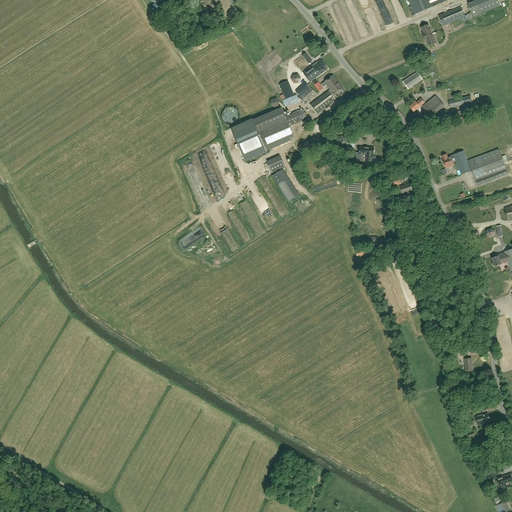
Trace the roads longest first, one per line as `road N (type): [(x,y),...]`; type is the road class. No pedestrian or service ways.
road 1 (tertiary): [(511,433),(473,259),(416,139),(293,0)]
road 2 (unknown): [(459,0),(339,55)]
